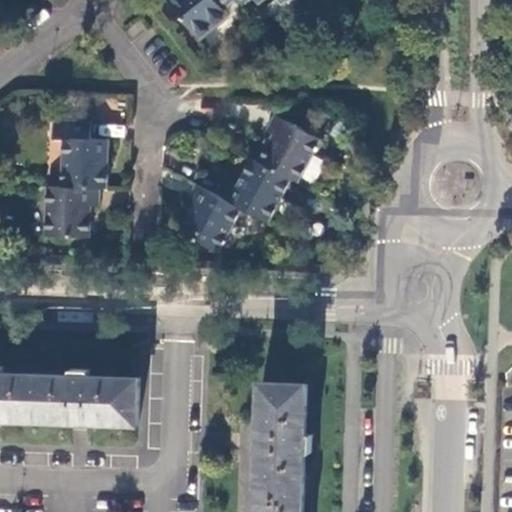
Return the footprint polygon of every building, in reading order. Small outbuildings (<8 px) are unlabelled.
[(169,0),(200,39),(231,15),(225,8),(235,0),(169,0)] [(274,135),(261,162),(293,179),(301,183),(321,144),(324,139),(276,115),(275,117),(267,132),(274,135)] [(61,139),(58,186),(97,188),(105,188),(105,140),(88,140),(88,121),(52,120),(51,139),(61,139)] [(261,162),(254,158),(239,186),(233,183),(225,199),(245,209),(270,222),(289,187),(293,179),(261,162)] [(225,199),(198,185),(190,202),(197,205),(192,213),(183,232),(222,251),(224,247),(245,209),(225,199)] [(58,186),(44,186),(43,235),(88,237),(89,205),(96,206),(97,188),(58,186)] [(0,417),(1,418),(74,420),(87,421),(140,422),(142,376),(91,375),(91,368),(74,368),(73,375),(4,372),(4,365),(0,365),(0,417)] [(310,383),(262,381),(261,424),(257,511),(305,511),(307,476),(308,449),(314,450),(315,433),(308,433),(310,383)]
